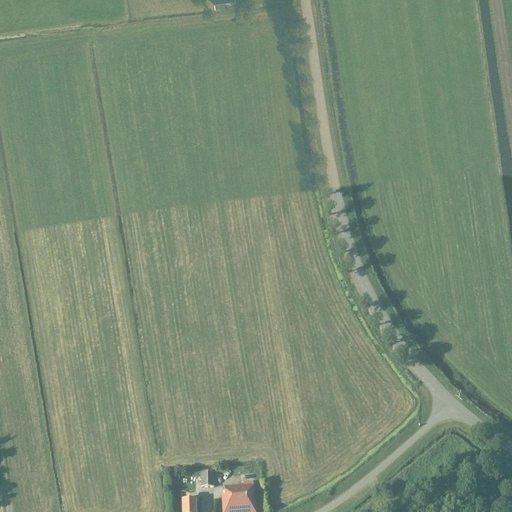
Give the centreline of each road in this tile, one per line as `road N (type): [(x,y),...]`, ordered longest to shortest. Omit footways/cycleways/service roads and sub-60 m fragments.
road 1 (tertiary): [(451,402),(391,333),(349,248),(305,0)]
road 2 (unclassified): [(321,511),(451,402)]
